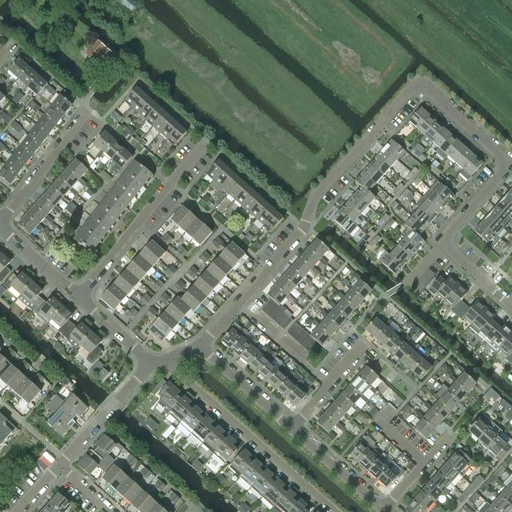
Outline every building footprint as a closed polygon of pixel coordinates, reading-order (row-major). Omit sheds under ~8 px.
[(129,0),(125,0),(122,3),(132,11),(136,6),(129,0)] [(11,36),(5,31),(1,35),(7,40),(11,36)] [(102,71),(114,57),(97,42),(96,44),(85,56),(102,71)] [(8,71),(18,80),(28,68),(19,60),(8,71)] [(28,68),(18,80),(27,88),(37,77),(28,68)] [(37,77),(27,88),(37,97),(44,89),(52,95),(55,92),(37,77)] [(124,102),(132,109),(144,95),(137,88),(124,102)] [(15,97),(20,101),(24,97),(19,93),(15,97)] [(144,95),(132,109),(139,115),(151,102),(144,95)] [(12,101),(17,105),(20,101),(15,97),(12,101)] [(60,97),(52,107),(64,116),(72,106),(60,97)] [(32,102),(28,107),(32,111),(36,105),(32,102)] [(151,102),(139,115),(146,121),(158,108),(151,102)] [(36,105),(32,111),(36,114),(40,109),(36,105)] [(52,107),(44,117),(56,126),(64,116),(52,107)] [(158,108),(146,121),(153,128),(165,114),(158,108)] [(409,122),(413,126),(411,128),(414,130),(416,129),(417,129),(431,114),(428,112),(427,112),(426,114),(421,109),(409,122)] [(165,114),(153,128),(160,134),(172,121),(165,114)] [(431,114),(417,129),(424,136),(436,123),(431,119),(433,117),(433,116),(431,114)] [(44,117),(36,127),(49,136),(56,126),(44,117)] [(172,121),(160,134),(167,140),(179,126),(172,121)] [(10,127),(14,130),(18,126),(14,122),(10,127)] [(424,136),(421,140),(429,146),(432,143),(446,127),(444,125),(442,126),(441,127),(436,123),(424,136)] [(18,126),(14,130),(18,134),(22,129),(18,126)] [(179,126),(167,140),(174,147),(186,133),(179,126)] [(36,127),(29,137),(41,146),(49,136),(36,127)] [(446,127),(432,143),(439,150),(451,137),(446,132),(448,131),(448,129),(446,127)] [(95,146),(101,151),(103,153),(113,141),(104,133),(94,144),(92,143),(87,149),(89,152),(95,146)] [(29,137),(20,147),(32,157),(41,146),(29,137)] [(451,137),(439,150),(447,157),(461,141),(459,139),(458,139),(456,141),(451,137)] [(103,153),(101,151),(96,157),(99,160),(104,154),(111,159),(112,161),(122,150),(113,141),(103,153)] [(383,149),(396,161),(404,153),(391,141),(383,149)] [(461,141),(447,157),(455,163),(466,150),(462,146),(463,144),(463,143),(461,141)] [(13,156),(25,166),(32,157),(20,147),(13,156)] [(376,157),(389,169),(396,161),(383,149),(376,157)] [(113,162),(121,170),(122,170),(132,158),(122,150),(112,161),(111,159),(105,166),(108,168),(113,162)] [(466,150),(455,163),(462,170),(476,155),(474,153),(473,153),(471,155),(466,150)] [(463,171),(459,175),(467,182),(471,178),(471,177),(482,164),(477,160),(478,158),(478,157),(476,155),(462,170),(463,171)] [(13,156),(5,167),(18,176),(25,166),(13,156)] [(369,165),(382,177),(389,169),(376,157),(369,165)] [(79,181),(77,183),(83,188),(86,185),(80,180),(88,171),(76,161),(67,170),(79,181)] [(207,175),(214,182),(226,169),(219,162),(207,175)] [(125,174),(128,176),(143,187),(151,176),(137,165),(134,163),(125,174)] [(362,173),(375,185),(382,177),(369,165),(362,173)] [(0,178),(10,186),(18,176),(5,167),(0,173),(0,178)] [(226,169),(214,182),(221,188),(233,175),(226,169)] [(70,190),(69,192),(75,197),(78,194),(72,189),(77,183),(79,181),(67,170),(59,180),(70,190)] [(354,182),(361,188),(361,187),(368,193),(375,185),(362,173),(354,182)] [(117,184),(120,187),(134,198),(143,187),(128,176),(125,174),(117,184)] [(233,175),(221,188),(229,195),(241,182),(233,175)] [(62,199),(61,201),(67,207),(70,204),(63,198),(69,192),(70,190),(59,180),(51,189),(62,199)] [(241,182),(229,195),(236,201),(248,188),(241,182)] [(429,190),(446,205),(454,197),(437,182),(429,190)] [(109,196),(111,198),(126,208),(134,198),(120,187),(117,184),(109,196)] [(354,196),(367,207),(374,199),(368,193),(361,187),(361,188),(354,196)] [(248,188),(236,201),(243,208),(255,195),(248,188)] [(54,209),(53,210),(59,216),(61,213),(56,207),(61,201),(62,199),(51,189),(42,198),(54,209)] [(422,198),(439,213),(446,205),(429,190),(422,198)] [(503,200),(511,208),(511,193),(510,192),(503,200)] [(255,195),(243,208),(250,214),(261,200),(255,195)] [(385,201),(384,202),(387,205),(392,200),(388,197),(388,198),(385,195),(382,199),(385,201)] [(100,207),(102,209),(117,220),(126,208),(111,198),(109,196),(100,207)] [(347,204),(360,215),(367,207),(354,196),(347,204)] [(46,218),(44,219),(50,225),(53,221),(47,216),(53,210),(54,209),(42,198),(34,207),(46,218)] [(419,210),(432,222),(439,213),(422,198),(415,206),(419,210)] [(261,200),(250,214),(257,220),(269,207),(261,200)] [(496,208),(510,221),(511,219),(511,208),(503,200),(496,208)] [(339,212),(353,223),(360,215),(347,204),(339,212)] [(37,227),(36,229),(42,234),(45,231),(39,226),(44,219),(46,218),(34,207),(26,217),(37,227)] [(91,219),(93,220),(108,231),(117,220),(102,209),(100,207),(91,219)] [(269,207),(257,220),(264,227),(276,213),(269,207)] [(171,221),(178,228),(190,215),(183,208),(171,221)] [(488,216),(503,229),(510,221),(496,208),(488,216)] [(411,218),(424,230),(432,222),(419,210),(411,218)] [(332,220),(345,232),(349,235),(356,227),(353,223),(339,212),(332,220)] [(276,213),(264,227),(271,233),(283,220),(276,213)] [(190,215),(178,228),(186,234),(198,221),(190,215)] [(481,224),(500,241),(500,240),(496,237),(503,229),(488,216),(481,224)] [(36,228),(36,229),(37,227),(26,217),(18,226),(29,236),(28,237),(34,243),(36,240),(30,235),(36,228)] [(404,226),(407,229),(411,232),(417,237),(424,230),(411,218),(404,226)] [(85,231),(100,242),(108,231),(93,220),(91,219),(83,229),(85,231)] [(198,221),(186,234),(193,241),(205,228),(198,221)] [(474,232),(489,246),(492,249),(500,241),(481,224),(474,232)] [(205,228),(193,241),(200,247),(212,234),(205,228)] [(90,254),(91,253),(100,242),(85,231),(83,229),(74,241),(90,254)] [(407,229),(400,236),(404,240),(417,252),(424,243),(417,237),(411,232),(407,229)] [(161,239),(164,242),(170,237),(166,234),(161,239)] [(170,237),(164,242),(168,246),(173,240),(170,237)] [(215,242),(220,247),(223,243),(218,238),(215,242)] [(396,248),(409,260),(417,252),(404,240),(396,248)] [(320,260),(318,262),(324,267),(327,264),(321,259),(328,251),(317,241),(309,250),(320,260)] [(145,250),(159,261),(165,254),(152,242),(145,250)] [(217,250),(220,247),(215,242),(212,245),(217,250)] [(225,252),(238,263),(245,256),(231,244),(225,252)] [(176,252),(179,255),(184,250),(181,247),(176,252)] [(389,256),(402,268),(409,260),(396,248),(389,256)] [(139,256),(152,268),(159,261),(145,250),(139,256)] [(184,250),(179,255),(183,259),(188,253),(184,250)] [(312,270),(310,271),(316,277),(319,274),(313,268),(318,262),(320,260),(309,250),(300,259),(312,270)] [(219,259),(232,270),(238,263),(225,252),(219,259)] [(202,256),(208,261),(211,257),(205,253),(202,256)] [(402,268),(389,256),(385,253),(378,261),(395,276),(402,268)] [(10,263),(0,254),(0,282),(1,283),(11,272),(6,267),(10,263)] [(133,263),(146,276),(152,268),(139,256),(133,263)] [(205,264),(208,261),(202,256),(199,259),(205,264)] [(212,266),(225,278),(232,270),(219,259),(212,266)] [(304,279),(302,281),(308,286),(311,283),(305,278),(310,271),(312,270),(300,259),(292,268),(304,279)] [(126,271),(140,283),(146,276),(133,263),(126,271)] [(168,270),(174,274),(177,271),(171,266),(168,270)] [(206,273),(219,285),(225,278),(212,266),(206,273)] [(190,270),(195,275),(198,272),(193,267),(190,270)] [(295,288),(294,290),(300,295),(302,292),(296,287),(302,281),(304,279),(292,268),(284,278),(295,288)] [(171,278),(174,274),(168,270),(165,273),(171,278)] [(192,279),(195,275),(190,270),(187,274),(192,279)] [(120,277),(133,290),(140,283),(126,271),(120,277)] [(199,281),(212,292),(219,285),(206,273),(199,281)] [(20,296),(32,283),(22,274),(18,279),(13,274),(3,285),(8,290),(11,287),(20,296)] [(359,283),(353,289),(352,291),(364,301),(372,292),(360,282),(362,280),(355,274),(353,277),(359,283)] [(113,285),(127,297),(133,290),(120,277),(113,285)] [(437,281),(428,291),(433,296),(435,294),(443,301),(458,285),(449,277),(444,282),(439,278),(437,281)] [(287,298),(286,299),(292,304),(294,302),(288,296),(294,290),(295,288),(284,278),(275,287),(287,298)] [(156,284),(161,288),(164,285),(159,280),(156,284)] [(177,284),(182,289),(185,286),(180,281),(177,284)] [(193,288),(205,300),(212,292),(199,281),(193,288)] [(20,296),(17,299),(27,308),(27,307),(32,312),(42,300),(38,296),(42,292),(32,283),(20,296)] [(158,292),(161,288),(156,284),(153,287),(158,292)] [(179,293),(182,289),(177,284),(174,288),(179,293)] [(351,292),(346,298),(344,300),(355,311),(364,301),(352,291),(353,289),(347,284),(344,287),(351,292)] [(107,292),(120,304),(127,297),(113,285),(107,292)] [(458,285),(443,301),(452,309),(450,311),(455,316),(465,305),(460,301),(467,293),(458,285)] [(277,309),(284,314),(286,311),(280,306),(286,299),(287,298),(275,287),(267,297),(270,300),(278,307),(277,309)] [(187,295),(200,306),(205,300),(193,288),(187,295)] [(114,312),(120,304),(107,292),(100,300),(114,312)] [(343,302),(337,308),(336,309),(347,319),(355,311),(344,300),(346,298),(345,298),(339,293),(336,296),(343,302)] [(181,301),(191,311),(194,313),(200,306),(187,295),(181,301)] [(42,300),(32,312),(37,316),(41,312),(51,320),(62,308),(52,298),(47,305),(42,300)] [(145,306),(149,303),(143,298),(140,301),(145,306)] [(171,306),(184,318),(191,311),(181,301),(178,298),(171,306)] [(260,311),(279,328),(288,318),(284,314),(277,309),(278,307),(270,300),(260,311)] [(465,305),(455,316),(460,320),(462,318),(471,326),(485,309),(476,301),(469,309),(465,305)] [(334,311),(328,317),(327,319),(338,329),(347,319),(336,309),(337,308),(330,302),(328,305),(334,311)] [(165,313),(178,325),(184,318),(171,306),(165,313)] [(58,332),(62,337),(73,325),(68,321),(72,316),(62,308),(51,320),(60,329),(58,332)] [(149,312),(154,316),(157,313),(152,308),(149,312)] [(130,312),(135,317),(138,314),(133,309),(130,312)] [(485,309),(471,326),(469,328),(482,340),(496,325),(491,321),(494,317),(485,309)] [(133,321),(135,317),(130,312),(127,316),(133,321)] [(146,315),(151,320),(154,316),(149,312),(146,315)] [(326,320),(320,326),(319,328),(330,338),(338,329),(327,319),(328,317),(322,312),(320,315),(326,320)] [(159,320),(172,332),(178,325),(165,313),(159,320)] [(288,318),(279,328),(284,332),(293,322),(288,318)] [(365,330),(374,339),(385,328),(386,329),(392,323),(389,320),(383,326),(375,319),(365,330)] [(161,344),(172,332),(159,320),(148,332),(161,344)] [(310,338),(309,336),(300,346),(305,351),(314,341),(318,345),(322,348),(330,338),(319,328),(320,326),(314,321),(311,324),(318,329),(310,338)] [(231,330),(221,342),(230,350),(241,338),(242,340),(248,333),(244,329),(242,331),(234,324),(235,322),(229,329),(231,330)] [(252,326),(248,322),(244,327),(248,331),(252,326)] [(73,325),(62,337),(67,341),(70,338),(80,346),(91,334),(81,324),(77,329),(73,325)] [(286,334),(296,342),(304,332),(295,324),(286,334)] [(496,325),(482,340),(488,345),(496,352),(511,334),(511,333),(504,326),(501,329),(496,325)] [(385,328),(374,339),(384,347),(394,336),(395,337),(401,331),(398,328),(392,334),(386,329),(385,328)] [(304,332),(296,342),(300,346),(309,336),(304,332)] [(101,342),(91,334),(80,346),(89,355),(87,358),(92,363),(102,352),(97,347),(101,342)] [(511,334),(496,352),(498,350),(506,358),(504,360),(510,365),(511,362),(511,334)] [(394,336),(384,347),(393,356),(403,344),(405,345),(410,339),(407,337),(402,343),(395,337),(394,336)] [(241,338),(230,350),(239,358),(250,347),(252,348),(257,342),(254,340),(249,346),(242,340),(241,338)] [(314,341),(305,351),(310,355),(318,345),(314,341)] [(403,344),(393,356),(402,364),(412,352),(414,354),(419,347),(416,345),(411,351),(405,345),(403,344)] [(250,347),(239,358),(249,367),(259,355),(261,357),(265,352),(266,350),(267,350),(266,349),(264,347),(263,348),(258,354),(252,348),(250,347)] [(5,354),(8,357),(13,351),(10,348),(5,354)] [(13,351),(8,357),(11,360),(16,354),(13,351)] [(412,352),(402,364),(412,372),(422,360),(423,362),(429,356),(426,353),(420,359),(414,354),(412,352)] [(259,355),(249,367),(258,375),(268,363),(270,365),(276,359),(276,358),(275,357),(273,355),(273,356),(267,362),(261,357),(259,355)] [(5,360),(0,365),(0,378),(1,380),(13,367),(5,360)] [(422,360),(412,372),(421,380),(431,369),(432,370),(438,364),(435,361),(430,367),(423,362),(422,360)] [(19,367),(22,370),(27,364),(24,361),(19,367)] [(268,363),(258,375),(267,383),(278,371),(279,373),(285,367),(285,366),(284,365),(282,364),(276,370),(270,365),(268,363)] [(27,364),(22,370),(25,372),(31,367),(27,364)] [(13,367),(1,380),(8,386),(20,373),(13,367)] [(462,376),(457,382),(455,383),(467,393),(476,384),(464,374),(465,373),(459,367),(457,370),(462,376)] [(369,388),(368,389),(374,395),(376,392),(370,386),(378,378),(366,368),(358,377),(369,388)] [(109,374),(103,369),(96,376),(102,381),(109,374)] [(278,371),(267,383),(277,391),(287,380),(289,381),(293,376),(294,375),(295,375),(292,372),(291,373),(286,379),(279,373),(278,371)] [(20,373),(8,386),(15,393),(27,380),(20,373)] [(33,379),(36,382),(41,376),(38,374),(33,379)] [(41,376),(36,382),(40,385),(45,380),(41,376)] [(287,380),(277,391),(286,399),(296,388),(298,389),(303,383),(304,383),(301,380),(300,381),(299,382),(293,376),(289,381),(287,380)] [(361,397),(359,399),(365,404),(368,401),(362,396),(368,389),(369,388),(358,377),(349,387),(361,397)] [(454,385),(448,391),(447,393),(459,403),(467,393),(455,383),(457,382),(451,377),(449,379),(454,385)] [(27,380),(15,393),(22,399),(34,386),(27,380)] [(164,397),(157,405),(168,415),(180,401),(176,397),(180,393),(173,387),(169,384),(158,396),(161,394),(164,397)] [(34,386),(22,399),(29,406),(41,392),(34,386)] [(446,394),(440,400),(439,401),(451,412),(459,403),(447,393),(448,391),(442,386),(440,389),(446,394)] [(352,406),(351,408),(357,413),(360,410),(354,405),(359,399),(361,397),(349,387),(341,396),(352,406)] [(296,388),(286,399),(295,408),(306,397),(307,398),(313,392),(313,391),(310,388),(310,389),(304,395),(298,389),(296,388)] [(51,401),(72,421),(77,415),(79,418),(88,409),(71,394),(64,403),(56,396),(51,401)] [(438,403),(432,409),(431,410),(443,421),(451,412),(439,401),(440,400),(434,395),(432,398),(438,403)] [(344,416),(343,417),(349,423),(352,420),(346,414),(351,408),(352,406),(341,396),(333,405),(344,416)] [(180,401),(168,415),(179,425),(195,407),(192,411),(187,407),(191,403),(184,397),(180,401)] [(502,400),(498,404),(499,405),(505,410),(509,405),(503,400),(502,400)] [(67,426),(72,421),(51,401),(45,407),(53,414),(46,422),(62,437),(70,428),(67,426)] [(430,412),(424,418),(423,420),(434,430),(443,421),(431,410),(432,409),(426,404),(424,407),(430,412)] [(336,425),(335,426),(341,432),(343,429),(337,424),(343,417),(344,416),(333,405),(325,414),(336,425)] [(195,407),(179,425),(191,435),(203,421),(199,417),(202,413),(195,407)] [(421,421),(414,429),(425,440),(434,430),(423,420),(424,418),(418,413),(415,416),(421,421)] [(0,432),(7,439),(16,428),(0,414),(0,432)] [(329,433),(335,426),(336,425),(325,414),(316,424),(328,434),(326,436),(333,441),(335,438),(329,433)] [(478,420),(468,432),(472,436),(472,437),(477,441),(478,440),(493,423),(483,415),(479,420),(478,420)] [(203,421),(191,435),(202,445),(214,431),(210,427),(213,423),(206,417),(203,421)] [(493,423),(478,440),(482,443),(481,445),(486,449),(497,437),(502,432),(493,423)] [(214,431),(202,445),(213,455),(226,441),(221,437),(225,433),(218,427),(214,431)] [(96,446),(92,451),(110,467),(115,461),(108,456),(116,447),(117,447),(112,442),(104,435),(95,445),(96,446)] [(229,437),(226,441),(213,455),(225,465),(237,451),(232,447),(235,443),(229,437)] [(497,437),(486,449),(487,448),(491,452),(490,453),(495,458),(496,457),(500,461),(511,449),(507,445),(497,437)] [(354,450),(349,456),(359,464),(369,453),(371,454),(374,451),(376,448),(373,446),(370,449),(360,440),(352,448),(354,450)] [(89,476),(90,476),(98,468),(104,473),(110,467),(92,451),(87,456),(86,456),(77,465),(89,476)] [(229,468),(240,478),(252,464),(248,461),(251,457),(244,451),(229,468)] [(369,453),(359,464),(368,473),(378,461),(380,463),(386,456),(383,453),(380,457),(374,451),(371,454),(369,453)] [(447,464),(458,475),(462,478),(475,464),(460,451),(455,455),(454,454),(450,459),(451,460),(447,464)] [(126,461),(129,464),(134,458),(131,455),(126,461)] [(134,458),(129,464),(132,467),(137,461),(134,458)] [(252,464),(240,478),(251,488),(263,474),(259,471),(262,467),(255,461),(252,464)] [(378,461),(368,473),(377,481),(387,469),(389,471),(395,465),(392,462),(386,468),(380,463),(378,461)] [(442,470),(438,474),(450,484),(458,475),(447,464),(446,463),(441,468),(442,470)] [(387,469),(377,481),(387,489),(397,478),(398,479),(404,473),(404,472),(402,470),(395,464),(395,465),(389,471),(387,469)] [(102,479),(109,485),(121,472),(114,466),(102,479)] [(505,470),(501,466),(495,472),(499,476),(505,470)] [(140,474),(143,477),(148,471),(145,468),(140,474)] [(263,474),(251,488),(262,498),(274,484),(270,480),(273,477),(266,470),(263,474)] [(143,477),(147,480),(152,474),(148,471),(143,477)] [(121,472),(109,485),(117,493),(129,479),(121,472)] [(442,493),(442,494),(446,497),(449,493),(446,489),(450,484),(438,474),(437,473),(433,478),(434,479),(430,483),(442,493)] [(497,479),(492,475),(487,481),(491,485),(497,479)] [(478,476),(470,486),(474,489),(483,480),(478,476)] [(129,479),(117,493),(124,499),(136,485),(129,479)] [(274,484),(262,498),(273,508),(285,494),(281,491),(285,487),(278,480),(274,484)] [(154,486),(157,489),(163,484),(159,481),(154,486)] [(422,492),(433,503),(442,494),(442,493),(430,483),(429,482),(424,487),(426,488),(422,492)] [(163,484),(157,489),(161,492),(166,487),(163,484)] [(136,485),(124,499),(132,506),(143,492),(136,485)] [(488,488),(484,485),(479,491),(483,494),(488,488)] [(469,495),(474,489),(470,486),(465,491),(469,495)] [(499,498),(511,509),(511,507),(511,492),(508,489),(499,498)] [(285,494),(273,508),(277,511),(289,511),(297,504),(292,500),(296,496),(289,490),(285,494)] [(414,502),(424,511),(425,511),(433,503),(422,492),(421,491),(416,497),(417,498),(414,502)] [(143,492),(132,506),(139,511),(150,498),(143,492)] [(470,500),(475,503),(480,498),(485,502),(487,499),(479,492),(477,495),(476,494),(470,500)] [(50,503),(60,511),(65,511),(72,505),(59,493),(50,503)] [(168,499),(172,502),(177,497),(174,494),(168,499)] [(462,495),(456,501),(457,501),(461,505),(466,498),(462,495)] [(177,497),(172,502),(175,505),(180,500),(177,497)] [(150,498),(139,511),(138,511),(151,511),(158,505),(150,498)] [(487,503),(496,511),(509,511),(511,509),(499,498),(491,507),(487,503)] [(297,504),(289,511),(305,511),(304,510),(307,506),(300,500),(297,504)] [(424,511),(414,502),(412,501),(408,506),(409,507),(405,511),(424,511)] [(41,511),(60,511),(50,503),(41,511)] [(478,511),(496,511),(487,503),(478,511)]
